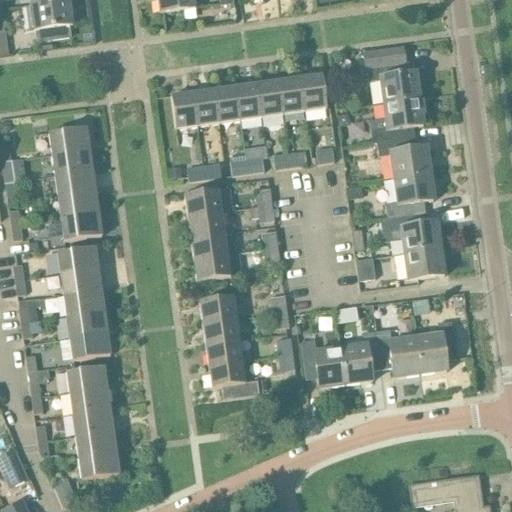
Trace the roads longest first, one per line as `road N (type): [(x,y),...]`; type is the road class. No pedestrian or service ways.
road 1 (residential): [(511,385),(456,0)]
road 2 (residential): [(272,469),(381,431),(511,412)]
